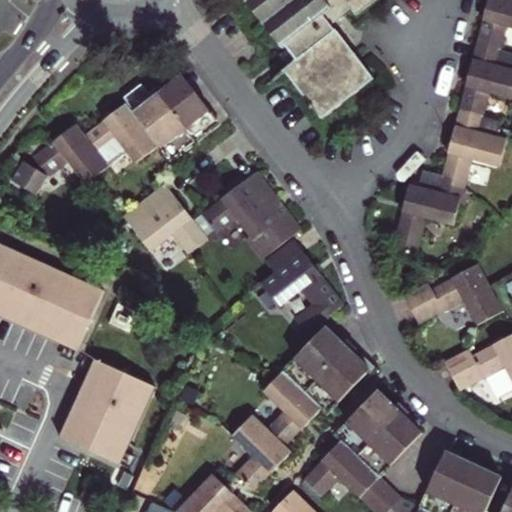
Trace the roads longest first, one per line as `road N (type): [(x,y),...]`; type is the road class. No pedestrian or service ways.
road 1 (residential): [(511,447),(447,412),(412,372),(320,197)]
road 2 (residential): [(320,197),(167,0)]
road 3 (residential): [(320,197),(399,130),(434,0)]
road 4 (unknown): [(13,511),(49,415),(46,385),(0,351)]
road 5 (tertiary): [(0,124),(78,34),(119,16)]
